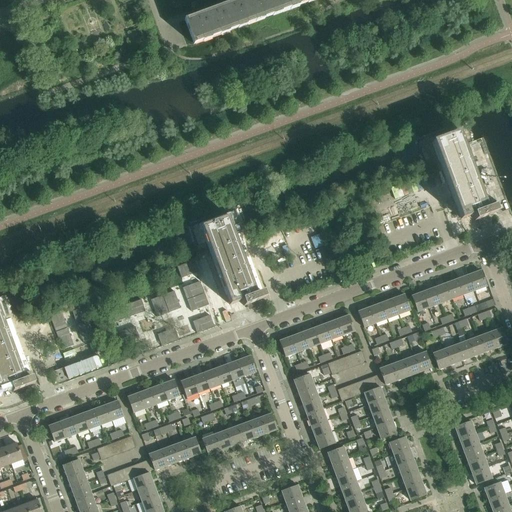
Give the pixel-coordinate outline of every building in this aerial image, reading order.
[(311,0),(239,0),(185,20),(194,44),(311,0)] [(475,221),(479,219),(481,223),(489,220),(487,216),(491,215),(497,213),(494,206),(487,209),(458,132),(432,142),(461,220),(473,215),(475,221)] [(244,306),(248,305),(249,308),(257,305),(256,302),(265,298),(263,292),(256,295),(227,218),(201,228),(230,305),(242,301),(244,306)] [(481,271),(469,275),(475,291),(487,287),(481,271)] [(469,275),(458,280),(463,296),(475,291),(469,275)] [(452,300),(463,296),(458,280),(446,284),(452,300)] [(441,304),(452,300),(446,284),(435,288),(441,304)] [(429,308),(441,304),(435,288),(423,292),(429,308)] [(423,292),(411,297),(417,313),(429,308),(423,292)] [(392,299),(398,315),(410,311),(404,295),(392,299)] [(469,303),(479,302),(477,295),(468,297),(469,303)] [(381,303),(387,320),(398,315),(392,299),(381,303)] [(494,306),(492,300),(486,303),(488,309),(494,306)] [(381,303),(370,308),(376,324),(387,320),(381,303)] [(471,315),(477,313),(474,307),(468,309),(471,315)] [(364,328),(376,324),(370,308),(358,312),(364,328)] [(468,309),(463,311),(465,317),(471,315),(468,309)] [(13,392),(17,390),(19,394),(27,391),(26,387),(29,386),(35,384),(30,371),(23,374),(0,312),(0,390),(11,386),(13,392)] [(484,313),(478,315),(480,321),(486,319),(484,313)] [(448,323),(454,321),(452,315),(446,317),(448,323)] [(349,316),(337,320),(343,336),(355,332),(349,316)] [(442,326),(448,323),(446,317),(440,320),(442,326)] [(331,340),(343,336),(337,320),(325,324),(331,340)] [(468,326),(466,320),(460,322),(463,328),(468,326)] [(460,322),(454,324),(457,330),(463,328),(460,322)] [(320,345),(331,340),(325,324),(314,329),(320,345)] [(424,332),(430,330),(428,324),(422,326),(424,332)] [(406,335),(412,333),(409,327),(403,329),(406,335)] [(445,334),(443,328),(437,331),(439,337),(445,334)] [(308,349),(320,345),(314,329),(303,333),(308,349)] [(403,329),(398,331),(400,337),(406,335),(403,329)] [(490,333),(496,349),(508,345),(502,329),(490,333)] [(437,331),(431,333),(433,339),(439,337),(437,331)] [(297,353),(308,349),(303,333),(291,337),(297,353)] [(421,339),(420,337),(419,333),(413,336),(415,342),(421,339)] [(485,353),(496,349),(490,333),(479,337),(485,353)] [(383,343),(389,341),(386,335),(380,337),(383,343)] [(285,357),(297,353),(291,337),(280,341),(285,357)] [(377,346),(383,343),(380,337),(375,339),(377,346)] [(473,357),(485,353),(479,337),(467,341),(473,357)] [(397,348),(403,346),(401,340),(395,342),(397,348)] [(462,362),(473,357),(467,341),(456,346),(462,362)] [(392,350),(397,348),(395,342),(389,344),(392,350)] [(353,345),(347,347),(349,353),(355,351),(353,345)] [(450,366),(462,362),(456,346),(444,350),(450,366)] [(341,349),(343,355),(349,353),(347,347),(341,349)] [(378,348),(372,351),(374,357),(380,354),(378,348)] [(450,366),(444,350),(433,354),(438,370),(450,366)] [(362,351),(356,353),(360,365),(366,363),(362,351)] [(356,353),(350,356),(355,367),(360,365),(356,353)] [(420,373),(431,369),(425,353),(414,357),(420,373)] [(330,354),(324,356),(326,362),(332,359),(330,354)] [(326,362),(324,356),(318,358),(320,364),(326,362)] [(350,356),(345,358),(349,369),(355,367),(350,356)] [(250,357),(239,361),(244,377),(256,372),(250,357)] [(408,377),(420,373),(414,357),(402,361),(408,377)] [(345,358),(339,360),(343,371),(349,369),(345,358)] [(339,360),(334,362),(338,373),(343,371),(339,360)] [(233,381),(244,377),(239,361),(227,365),(233,381)] [(397,381),(408,377),(402,361),(391,365),(397,381)] [(303,370),(309,368),(307,362),(301,364),(303,370)] [(334,362),(327,364),(332,375),(338,373),(334,362)] [(301,364),(295,366),(297,372),(303,370),(301,364)] [(227,365),(215,369),(221,385),(233,381),(227,365)] [(385,386),(397,381),(391,365),(379,370),(381,375),(385,386)] [(330,374),(328,368),(322,370),(324,376),(330,374)] [(210,390),(221,385),(215,369),(204,374),(210,390)] [(204,374),(193,378),(198,394),(210,390),(204,374)] [(294,380),(298,392),(314,386),(310,375),(294,380)] [(381,375),(373,377),(377,389),(380,388),(385,386),(381,375)] [(370,391),(377,389),(373,377),(365,380),(370,391)] [(193,378),(181,382),(187,398),(198,394),(193,378)] [(365,380),(360,382),(364,393),(370,391),(365,380)] [(162,385),(168,401),(180,397),(174,381),(162,385)] [(358,396),(364,394),(364,393),(360,382),(354,384),(358,396)] [(353,398),(358,396),(354,384),(349,386),(353,398)] [(151,389),(156,405),(168,401),(162,385),(151,389)] [(336,391),(333,385),(328,388),(330,393),(336,391)] [(257,395),(263,392),(261,386),(255,389),(257,395)] [(298,392),(302,404),(318,398),(314,386),(298,392)] [(349,386),(343,389),(347,400),(353,398),(349,386)] [(364,394),(368,405),(384,399),(380,388),(377,389),(370,391),(364,393),(364,394)] [(151,389),(139,393),(145,409),(156,405),(151,389)] [(341,402),(347,400),(343,389),(337,391),(341,402)] [(133,414),(145,409),(139,393),(127,398),(133,414)] [(244,393),(238,395),(240,401),(246,399),(244,393)] [(234,403),(240,401),(238,395),(232,397),(234,403)] [(258,397),(253,399),(255,405),(261,403),(258,397)] [(302,404),(307,415),(323,409),(318,398),(302,404)] [(249,407),(255,405),(253,399),(247,401),(249,407)] [(388,411),(384,399),(368,405),(372,417),(388,411)] [(351,400),(345,402),(347,408),(353,406),(351,400)] [(118,401),(106,406),(112,422),(124,417),(118,401)] [(221,401),(215,403),(217,409),(223,407),(221,401)] [(211,412),(217,409),(215,403),(209,406),(211,412)] [(232,414),(238,411),(236,405),(230,408),(232,414)] [(95,410),(100,426),(112,422),(106,406),(95,410)] [(230,408),(224,410),(226,416),(232,414),(230,408)] [(338,410),(340,416),(346,414),(344,408),(338,410)] [(307,415),(311,427),(327,421),(323,409),(307,415)] [(95,410),(83,414),(89,430),(100,426),(95,410)] [(198,410),(192,412),(194,418),(200,416),(198,410)] [(393,422),(388,411),(372,417),(377,428),(393,422)] [(499,411),(493,413),(495,419),(501,417),(499,411)] [(179,412),(173,415),(175,421),(181,418),(179,412)] [(83,414),(72,418),(78,434),(89,430),(83,414)] [(209,422),(215,420),(213,414),(207,416),(209,422)] [(259,419),(265,435),(277,430),(271,414),(259,419)] [(340,416),(342,422),(348,420),(346,414),(340,416)] [(169,423),(175,421),(173,415),(167,417),(169,423)] [(207,416),(201,418),(203,424),(209,422),(207,416)] [(359,422),(357,416),(351,418),(353,424),(359,422)] [(60,422),(66,439),(78,434),(72,418),(60,422)] [(190,425),(188,419),(182,421),(184,427),(190,425)] [(259,419),(248,423),(254,439),(265,435),(259,419)] [(486,422),(488,428),(494,426),(492,420),(486,422)] [(156,421),(150,423),(152,429),(158,427),(156,421)] [(311,427),(315,438),(331,432),(327,421),(311,427)] [(66,439),(60,422),(49,427),(55,443),(66,439)] [(393,422),(377,428),(381,440),(397,434),(393,422)] [(455,428),(459,439),(475,433),(471,422),(455,428)] [(147,431),(152,429),(150,423),(144,425),(147,431)] [(237,427),(243,443),(254,439),(248,423),(237,427)] [(167,433),(173,431),(171,425),(165,427),(167,433)] [(488,428),(490,434),(496,432),(494,426),(488,428)] [(167,433),(165,427),(159,429),(161,435),(167,433)] [(237,427),(225,431),(231,447),(243,443),(237,427)] [(507,434),(505,428),(499,430),(501,436),(507,434)] [(116,433),(118,439),(124,437),(122,431),(116,433)] [(214,435),(220,451),(231,447),(225,431),(214,435)] [(354,437),(352,431),(346,433),(348,439),(354,437)] [(372,437),(369,431),(363,433),(366,439),(372,437)] [(335,444),(331,432),(315,438),(320,450),(335,444)] [(112,441),(118,439),(116,433),(110,435),(112,441)] [(459,439),(463,451),(479,445),(475,433),(459,439)] [(147,434),(141,436),(144,442),(150,440),(147,434)] [(501,436),(503,442),(509,440),(507,434),(501,436)] [(220,451),(214,435),(202,440),(208,456),(220,451)] [(131,437),(125,439),(129,450),(135,448),(131,437)] [(189,459),(201,454),(195,438),(183,442),(189,459)] [(393,455),(409,449),(405,438),(389,443),(393,455)] [(101,445),(99,439),(93,441),(95,447),(101,445)] [(125,439),(120,441),(124,452),(129,450),(125,439)] [(362,439),(356,441),(358,447),(364,445),(362,439)] [(95,447),(93,441),(87,443),(89,449),(95,447)] [(120,441),(114,443),(118,454),(124,452),(120,441)] [(178,463),(189,459),(183,442),(172,447),(178,463)] [(114,443),(108,445),(113,456),(118,454),(114,443)] [(503,449),(501,443),(494,445),(497,451),(503,449)] [(17,444),(5,448),(11,464),(23,460),(17,444)] [(108,445),(103,447),(107,459),(113,456),(108,445)] [(483,456),(479,445),(463,451),(467,462),(483,456)] [(103,447),(97,450),(101,461),(107,459),(103,447)] [(166,467),(178,463),(172,447),(160,451),(166,467)] [(327,453),(332,465),(348,459),(343,447),(327,453)] [(0,468),(0,469),(11,464),(5,448),(0,449),(0,468)] [(76,448),(70,450),(72,456),(78,454),(76,448)] [(376,448),(370,451),(372,456),(378,454),(376,448)] [(413,461),(409,449),(393,455),(397,466),(413,461)] [(497,451),(499,457),(505,455),(503,449),(497,451)] [(66,458),(72,456),(70,450),(64,452),(66,458)] [(149,455),(150,460),(155,471),(166,467),(160,451),(149,455)] [(97,454),(91,456),(93,462),(99,459),(97,454)] [(467,462),(472,474),(488,468),(483,456),(467,462)] [(363,459),(365,465),(371,463),(369,457),(363,459)] [(332,465),(336,476),(352,470),(348,459),(332,465)] [(63,466),(68,478),(83,472),(79,460),(63,466)] [(150,460),(143,463),(147,474),(149,473),(155,471),(150,460)] [(418,472),(413,461),(397,466),(402,478),(418,472)] [(143,463),(135,466),(139,477),(147,474),(143,463)] [(365,465),(368,471),(373,469),(371,463),(365,465)] [(376,468),(378,473),(384,471),(382,465),(376,468)] [(133,479),(139,477),(135,466),(129,468),(133,479)] [(503,468),(505,474),(511,472),(509,466),(503,468)] [(129,468),(124,470),(128,481),(133,479),(129,468)] [(492,480),(488,468),(472,474),(476,485),(492,480)] [(118,472),(122,483),(128,481),(124,470),(118,472)] [(336,476),(340,488),(356,482),(352,470),(336,476)] [(386,477),(384,471),(378,473),(380,479),(386,477)] [(68,478),(72,489),(88,483),(83,472),(68,478)] [(102,472),(96,474),(98,480),(104,477),(102,472)] [(118,472),(112,474),(117,485),(122,483),(118,472)] [(422,484),(418,472),(402,478),(406,489),(422,484)] [(147,474),(139,477),(133,479),(137,491),(154,485),(149,473),(147,474)] [(107,476),(111,487),(117,485),(112,474),(107,476)] [(372,483),(374,488),(380,486),(378,480),(372,483)] [(340,488),(345,499),(361,493),(356,482),(340,488)] [(72,489),(76,500),(92,495),(88,483),(72,489)] [(484,489),(488,501),(504,495),(500,483),(484,489)] [(426,495),(422,484),(406,489),(410,501),(426,495)] [(120,485),(114,487),(116,493),(122,491),(120,485)] [(158,496),(154,485),(137,491),(142,502),(158,496)] [(286,503),(302,498),(298,486),(281,492),(286,503)] [(374,488),(376,494),(382,492),(380,486),(374,488)] [(384,491),(387,496),(393,494),(390,488),(384,491)] [(115,499),(113,493),(107,496),(109,501),(115,499)] [(345,499),(349,511),(365,505),(361,493),(345,499)] [(76,500),(80,511),(96,506),(92,495),(76,500)] [(488,501),(492,511),(508,506),(504,495),(488,501)] [(142,502),(145,511),(150,511),(162,508),(158,496),(142,502)] [(268,496),(262,499),(264,505),(270,502),(268,496)] [(286,503),(289,511),(297,511),(306,509),(302,498),(286,503)] [(42,511),(38,500),(26,504),(28,511),(42,511)] [(120,504),(122,510),(128,508),(126,502),(120,504)] [(382,511),(388,509),(386,503),(380,506),(382,511)]
